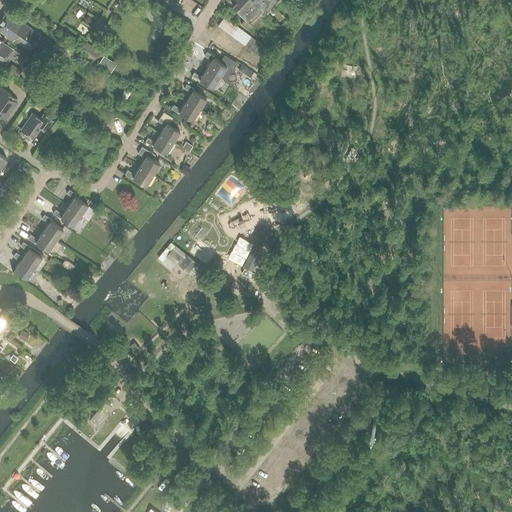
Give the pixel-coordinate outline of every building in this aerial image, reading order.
[(244,19),(242,20),(240,23),(246,29),(251,24),(250,22),(262,9),(266,12),(277,0),(235,0),(237,1),(232,6),(244,19)] [(19,22),(17,20),(6,13),(0,21),(0,29),(6,34),(5,36),(13,41),(14,38),(30,49),(40,35),(20,21),(19,22)] [(224,17),(218,25),(223,29),(229,21),(224,17)] [(227,32),(233,24),(229,21),(223,29),(227,32)] [(232,35),(238,27),(233,24),(227,32),(232,35)] [(236,39),(242,31),(238,27),(232,35),(236,39)] [(241,42),(247,34),(242,31),(236,39),(241,42)] [(245,46),(251,37),(247,34),(241,42),(245,46)] [(250,49),(256,41),(251,37),(245,46),(250,49)] [(0,66),(1,67),(12,50),(0,41),(0,66)] [(55,41),(51,47),(65,56),(69,50),(55,41)] [(254,52),(260,44),(256,41),(250,49),(254,52)] [(87,43),(81,53),(94,61),(100,51),(87,43)] [(259,55),(265,47),(260,44),(254,52),(259,55)] [(264,59),(269,51),(265,47),(259,55),(264,59)] [(207,53),(205,56),(212,61),(207,69),(220,77),(227,66),(221,63),(214,58),(215,57),(207,53)] [(225,55),(221,63),(227,66),(232,70),(236,62),(225,55)] [(103,57),(97,66),(104,71),(111,61),(103,57)] [(12,64),(7,72),(16,78),(22,70),(12,64)] [(194,73),(192,77),(200,82),(200,80),(213,88),(220,77),(207,69),(201,78),(194,73)] [(46,73),(42,79),(48,83),(52,76),(46,73)] [(4,81),(11,86),(14,81),(7,77),(4,81)] [(187,85),(185,88),(192,92),(186,101),(200,109),(206,99),(194,91),(195,89),(187,85)] [(0,115),(6,119),(17,102),(9,97),(11,95),(0,87),(0,115)] [(174,105),(172,109),(179,114),(180,113),(193,121),(200,109),(186,101),(181,110),(174,105)] [(40,127),(45,131),(53,121),(43,114),(40,119),(33,114),(22,130),(32,138),(40,127)] [(161,118),(158,122),(165,126),(160,134),(173,142),(180,132),(175,129),(179,123),(172,119),(169,125),(167,124),(168,122),(161,118)] [(148,138),(145,142),(153,147),(153,146),(166,154),(173,142),(160,134),(155,142),(148,138)] [(142,146),(137,153),(145,158),(140,166),(153,175),(160,164),(152,159),(155,155),(142,146)] [(128,170),(125,174),(133,179),(133,178),(146,186),(153,175),(140,166),(135,174),(128,170)] [(184,166),(179,172),(183,175),(188,169),(184,166)] [(14,173),(0,191),(0,198),(1,200),(18,176),(14,173)] [(77,197),(75,196),(76,195),(69,190),(66,194),(73,198),(68,206),(80,215),(90,201),(80,194),(77,197)] [(55,210),(53,213),(60,218),(61,217),(73,226),(80,215),(68,206),(62,214),(55,210)] [(44,215),(41,219),(48,223),(42,232),(55,240),(63,230),(50,221),(51,220),(44,215)] [(30,235),(27,239),(35,244),(36,242),(48,251),(55,240),(42,232),(37,240),(30,235)] [(269,232),(261,245),(265,247),(272,234),(269,232)] [(245,263),(254,241),(239,235),(230,258),(245,263)] [(23,242),(20,246),(26,251),(22,257),(21,259),(34,267),(41,257),(28,249),(29,247),(23,242)] [(258,244),(244,268),(250,271),(251,272),(265,247),(261,245),(258,244)] [(184,257),(174,249),(168,256),(178,264),(184,257)] [(16,253),(13,257),(20,261),(14,269),(27,278),(34,267),(21,259),(22,257),(16,253)] [(190,273),(198,264),(189,257),(181,266),(190,273)] [(43,288),(49,294),(53,289),(48,284),(43,288)] [(19,338),(27,341),(29,334),(21,331),(19,338)] [(105,401),(88,420),(95,426),(112,406),(105,401)] [(382,403),(378,408),(386,414),(390,409),(382,403)]
